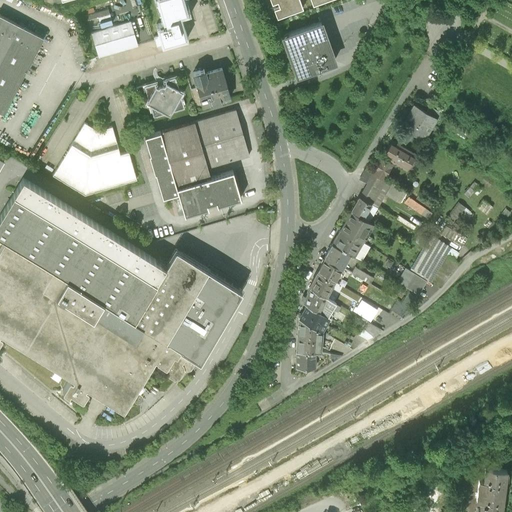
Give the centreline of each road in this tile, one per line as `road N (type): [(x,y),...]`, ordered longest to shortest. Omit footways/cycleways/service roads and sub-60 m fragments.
road 1 (tertiary): [(78,511),(162,459),(219,405),(265,327),(287,233)]
road 2 (tertiary): [(287,233),(281,153),(230,0)]
road 3 (residential): [(320,237),(430,56)]
road 4 (residential): [(285,390),(289,306),(320,237)]
